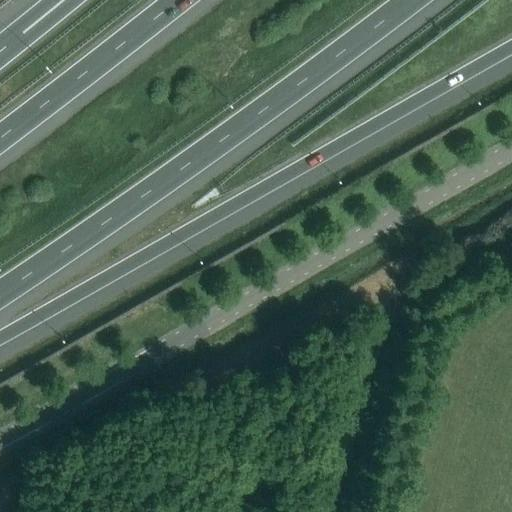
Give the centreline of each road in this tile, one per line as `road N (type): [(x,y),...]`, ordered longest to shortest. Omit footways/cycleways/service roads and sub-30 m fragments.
road 1 (unclassified): [(0,441),(511,151)]
road 2 (motorway): [(0,337),(511,49)]
road 3 (motorway): [(0,293),(411,0)]
road 4 (motorway): [(0,137),(177,0)]
